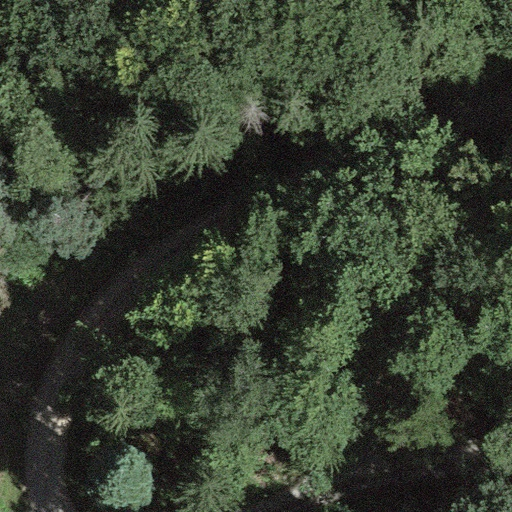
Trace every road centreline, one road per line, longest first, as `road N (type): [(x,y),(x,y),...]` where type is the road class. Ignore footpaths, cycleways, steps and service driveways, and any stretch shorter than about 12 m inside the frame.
road 1 (track): [(37,511),(36,400),(108,307),(216,229),(340,164),(511,108)]
road 2 (track): [(511,473),(293,492),(242,511)]
